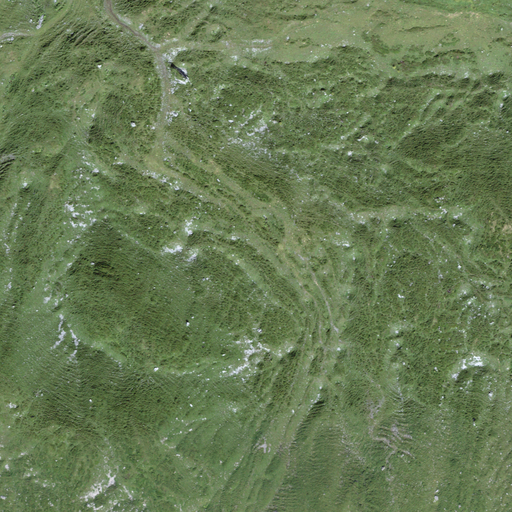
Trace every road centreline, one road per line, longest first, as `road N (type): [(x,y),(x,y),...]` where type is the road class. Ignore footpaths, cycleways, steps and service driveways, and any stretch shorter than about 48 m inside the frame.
road 1 (track): [(156,52),(176,43),(272,43),(293,25),(367,0)]
road 2 (track): [(107,0),(159,57),(166,104),(154,159),(163,171)]
